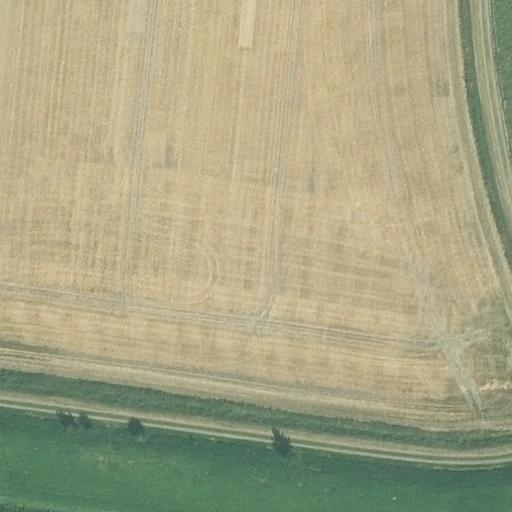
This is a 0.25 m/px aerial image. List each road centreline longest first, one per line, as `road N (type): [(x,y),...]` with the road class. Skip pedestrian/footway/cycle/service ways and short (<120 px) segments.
road 1 (track): [(0,399),(384,449),(511,455)]
road 2 (track): [(473,0),(511,196)]
